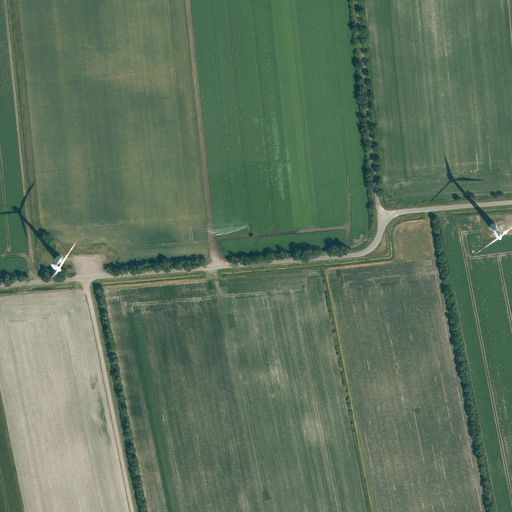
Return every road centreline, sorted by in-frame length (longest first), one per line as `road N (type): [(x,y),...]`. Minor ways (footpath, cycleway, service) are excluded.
road 1 (unclassified): [(0,285),(364,253),(383,217)]
road 2 (track): [(41,268),(14,0)]
road 3 (track): [(185,0),(217,267)]
road 4 (track): [(86,278),(133,511)]
road 5 (unclassified): [(383,217),(357,0)]
road 6 (unclassified): [(383,217),(511,202)]
